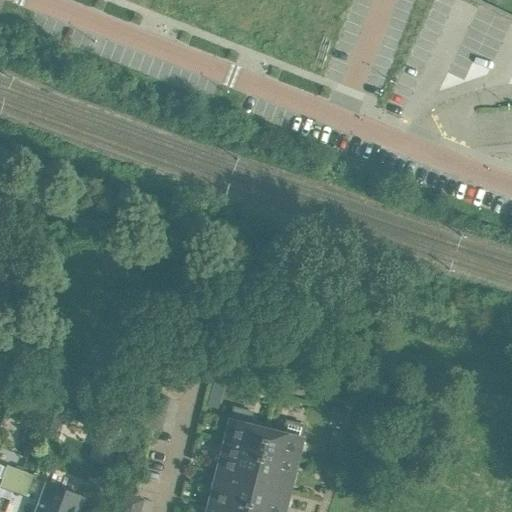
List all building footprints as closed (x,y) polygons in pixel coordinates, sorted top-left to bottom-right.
[(139,427),(159,432),(168,399),(159,396),(147,394),(139,427)] [(259,451),(264,429),(228,420),(222,442),(259,451)] [(296,461),(302,438),(264,429),(259,451),(296,461)] [(251,483),(259,451),(222,442),(214,473),(251,483)] [(288,492),(295,465),(296,461),(259,451),(251,483),(288,492)] [(21,471),(6,466),(6,467),(0,465),(0,477),(2,478),(0,481),(0,490),(11,495),(21,471)] [(234,511),(243,511),(251,483),(214,473),(206,505),(234,511)] [(283,511),(288,492),(251,483),(243,511),(283,511)] [(33,511),(76,511),(81,497),(44,484),(33,511)] [(117,511),(139,511),(142,499),(134,497),(122,494),(117,511)]
